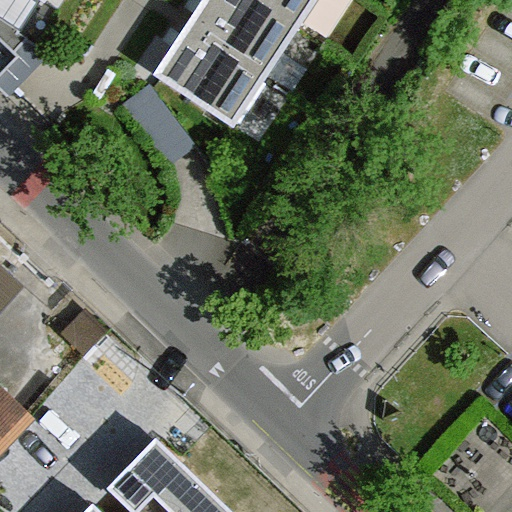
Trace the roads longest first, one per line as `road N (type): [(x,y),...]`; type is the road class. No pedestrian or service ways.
road 1 (residential): [(289,424),(0,153)]
road 2 (residential): [(511,183),(289,424)]
road 3 (residential): [(383,511),(289,424)]
